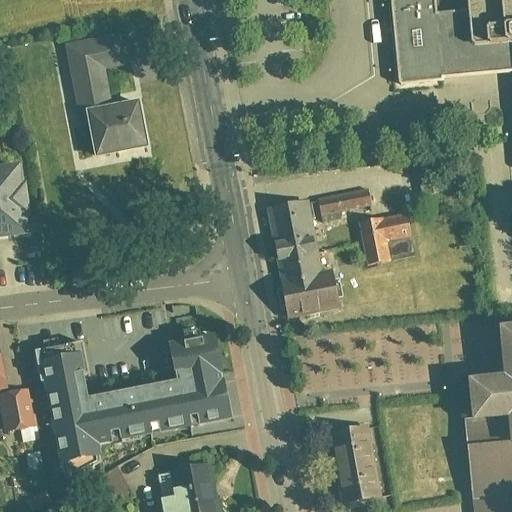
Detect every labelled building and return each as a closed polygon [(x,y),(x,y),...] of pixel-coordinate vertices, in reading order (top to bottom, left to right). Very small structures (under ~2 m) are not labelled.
[(433,2),(388,6),(396,90),(511,78),(511,0),(462,0),(464,17),(435,20),(433,2)] [(94,112),(118,107),(111,71),(133,67),(126,34),(70,44),(86,126),(97,124),(94,112)] [(103,159),(157,149),(148,101),(118,107),(94,112),(97,124),(103,159)] [(0,240),(37,237),(35,216),(38,216),(34,183),(31,183),(29,165),(0,168),(0,240)] [(325,199),(329,217),(377,207),(374,190),(325,199)] [(328,274),(315,202),(273,210),(294,321),(347,311),(340,272),(328,274)] [(365,224),(373,266),(397,261),(393,243),(418,238),(413,214),(365,224)] [(511,420),(511,444),(474,447),(479,511),(511,511),(511,330),(508,331),(511,365),(511,378),(479,382),(483,424),(511,420)] [(107,447),(241,421),(224,336),(177,345),(185,384),(99,401),(94,377),(97,376),(91,344),(44,353),(67,467),(110,459),(107,447)] [(0,395),(16,392),(7,345),(0,346),(0,395)] [(36,391),(5,397),(12,435),(44,429),(36,391)] [(335,433),(349,510),(389,503),(375,426),(335,433)] [(184,511),(225,511),(217,466),(178,473),(184,511)] [(121,505),(138,497),(124,468),(107,476),(121,505)] [(32,500),(38,511),(44,511),(57,505),(50,491),(32,500)]
